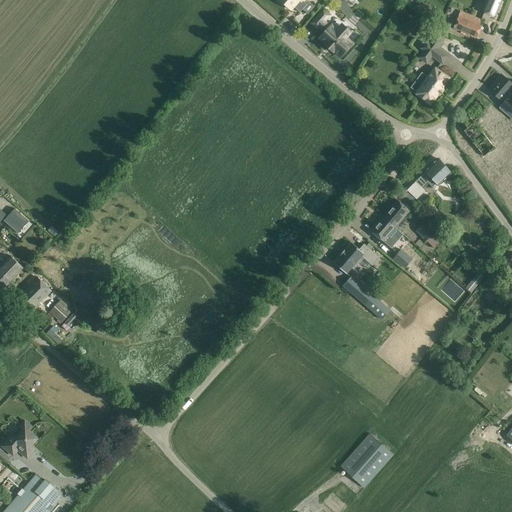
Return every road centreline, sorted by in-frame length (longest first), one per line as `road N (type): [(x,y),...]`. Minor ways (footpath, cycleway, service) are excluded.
road 1 (unclassified): [(153,437),(341,228),(405,130)]
road 2 (unclassified): [(405,130),(240,0)]
road 3 (unclassified): [(153,437),(0,305)]
road 4 (unclassified): [(511,224),(437,129)]
